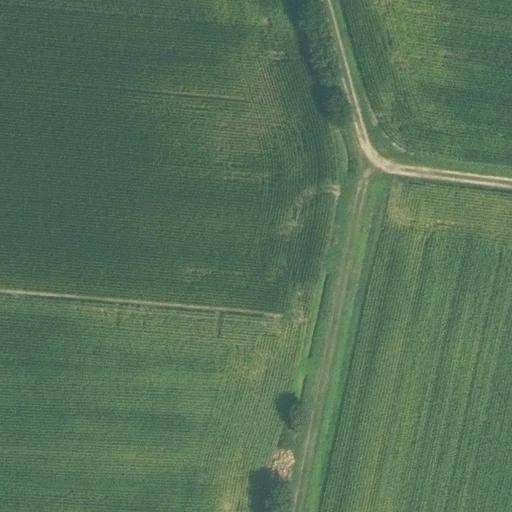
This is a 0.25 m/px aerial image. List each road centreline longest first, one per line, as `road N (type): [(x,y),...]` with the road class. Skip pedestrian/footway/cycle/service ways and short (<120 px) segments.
road 1 (track): [(320,0),(366,168),(295,511)]
road 2 (track): [(511,187),(366,168)]
